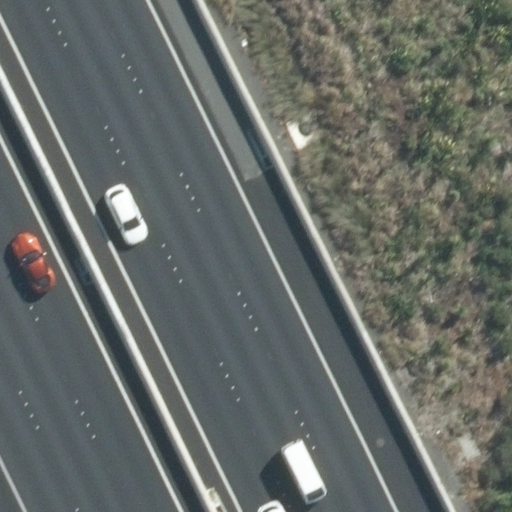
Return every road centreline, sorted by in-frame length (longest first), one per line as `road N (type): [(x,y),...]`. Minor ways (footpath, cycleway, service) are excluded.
road 1 (motorway): [(63,0),(314,511)]
road 2 (motorway): [(109,511),(0,294)]
